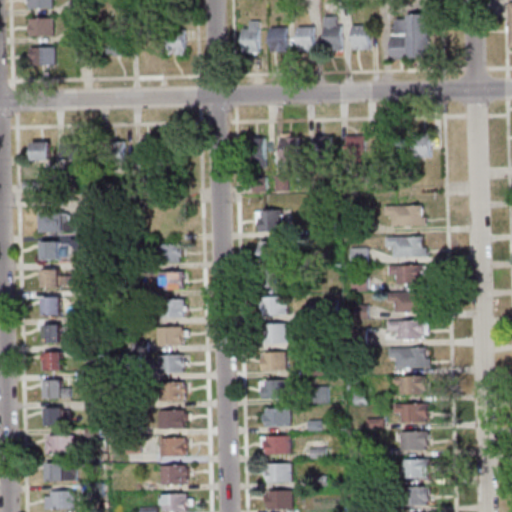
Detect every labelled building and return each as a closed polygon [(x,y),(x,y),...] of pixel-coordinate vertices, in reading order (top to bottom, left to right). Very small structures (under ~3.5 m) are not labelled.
[(52,0),(53,7),(28,8),(27,0),(52,0)] [(125,15),(124,0),(135,0),(135,15),(125,15)] [(73,4),(73,13),(88,13),(88,3),(73,4)] [(395,20),(407,19),(407,14),(427,14),(428,56),(408,57),(408,59),(389,59),(388,37),(396,37),(395,20)] [(324,16),(336,16),(336,25),(342,25),(342,50),(340,51),(337,51),(336,50),(325,50),(324,16)] [(53,17),(53,35),(29,36),(28,18),(53,17)] [(249,20),(259,20),(259,52),(242,52),(241,28),(249,28),(249,20)] [(352,25),(369,25),(370,49),(352,49),(352,25)] [(73,26),(88,26),(89,40),(73,41),(73,26)] [(297,27),(314,26),(314,50),(303,51),(303,46),(297,46),(297,27)] [(269,27),(286,27),(287,51),(270,52),(269,27)] [(184,29),(185,54),(167,54),(167,29),(184,29)] [(131,55),(130,30),(112,30),(112,45),(105,45),(105,51),(113,51),(113,56),(131,55)] [(157,54),(156,30),(139,30),(140,55),(157,54)] [(74,43),(75,60),(90,60),(89,42),(74,43)] [(54,46),(55,64),(30,65),(29,47),(54,46)] [(314,132),(314,136),(313,136),(314,160),(331,160),(331,136),(324,136),(324,132),(314,132)] [(248,138),(253,138),(253,133),(258,133),(258,137),(264,137),(265,167),(256,167),(256,161),(249,161),(248,138)] [(280,133),(290,133),(290,137),(298,137),(298,161),(280,161),(280,133)] [(430,133),(431,157),(413,158),(412,134),(430,133)] [(391,134),(377,134),(377,156),(391,156),(391,134)] [(345,136),(365,135),(365,162),(346,163),(345,136)] [(139,137),(139,140),(138,140),(139,165),(157,164),(156,140),(149,140),(149,137),(139,137)] [(31,142),(31,160),(49,159),(49,141),(31,142)] [(62,142),(63,159),(80,158),(80,141),(62,142)] [(123,141),(124,164),(107,165),(106,141),(123,141)] [(55,170),(55,185),(65,184),(65,170),(55,170)] [(288,175),(289,190),(275,191),(275,175),(288,175)] [(266,177),(266,191),(252,191),(252,177),(266,177)] [(36,180),(37,191),(22,191),(22,181),(36,180)] [(78,201),(79,217),(97,216),(96,201),(78,201)] [(384,206),(422,205),(422,217),(426,217),(426,225),(392,226),(392,215),(384,215),(384,206)] [(261,211),(280,210),(281,230),(258,231),(258,229),(257,228),(256,224),(258,224),(257,218),(261,217),(261,211)] [(40,212),(63,212),(63,214),(69,214),(69,221),(75,221),(75,231),(40,232),(40,229),(39,229),(39,223),(40,221),(40,212)] [(320,222),(320,236),(334,235),(334,221),(320,222)] [(78,233),(79,244),(93,244),(93,233),(78,233)] [(385,237),(385,246),(392,246),(393,257),(426,256),(426,247),(423,247),(422,236),(385,237)] [(40,241),(58,241),(58,247),(66,247),(66,256),(58,256),(58,258),(49,259),(49,260),(44,260),(44,259),(40,259),(40,241)] [(255,242),(282,241),(283,259),(258,259),(257,253),(255,253),(255,242)] [(154,244),(154,262),(180,261),(180,257),(182,257),(182,249),(179,249),(179,244),(154,244)] [(350,248),(367,247),(368,264),(351,264),(350,248)] [(79,261),(80,271),(95,271),(94,260),(79,261)] [(389,265),(423,264),(423,279),(420,279),(420,283),(396,284),(396,275),(389,275),(389,265)] [(257,269),(282,268),(283,287),(258,288),(257,269)] [(41,269),(59,269),(59,275),(73,275),(73,284),(59,284),(59,286),(42,287),(41,269)] [(158,272),(183,271),(183,273),(186,273),(186,283),(183,283),(183,289),(159,290),(158,272)] [(367,291),(367,275),(351,276),(351,291),(367,291)] [(80,289),(81,299),(95,299),(95,295),(96,294),(96,290),(95,290),(95,288),(80,289)] [(387,293),(424,292),(424,303),(428,303),(428,312),(394,313),(394,301),(387,302),(387,293)] [(42,296),(42,314),(60,314),(60,296),(42,296)] [(261,296),(287,296),(287,315),(262,315),(262,307),(259,308),(258,298),(261,298),(261,296)] [(159,299),(184,299),(184,305),(186,305),(186,311),(183,311),(184,316),(160,317),(159,299)] [(315,300),(315,319),(338,318),(338,299),(315,300)] [(353,305),(367,304),(368,319),(353,319),(353,305)] [(143,324),(143,314),(128,314),(129,324),(143,324)] [(78,317),(78,327),(92,327),(92,316),(78,317)] [(386,320),(387,330),(397,330),(397,339),(422,338),(421,334),(425,334),(424,319),(386,320)] [(287,323),(287,331),(293,331),(293,338),(288,338),(288,343),(263,344),(263,339),(259,339),(259,332),(262,332),(262,324),(287,323)] [(42,325),(59,324),(60,342),(42,342),(42,325)] [(156,327),(157,344),(182,344),(182,335),(185,335),(184,329),(182,329),(182,326),(156,327)] [(366,328),(366,345),(350,346),(349,329),(366,328)] [(312,333),(312,348),(328,348),(328,332),(312,333)] [(131,341),(131,352),(147,352),(147,341),(131,341)] [(79,343),(80,360),(97,360),(96,343),(79,343)] [(389,347),(426,347),(426,358),(429,358),(429,367),(396,367),(396,356),(389,357),(389,347)] [(43,352),(61,352),(61,370),(44,370),(44,361),(43,361),(43,352)] [(263,352),(285,352),(286,370),(260,371),(260,357),(263,356),(263,352)] [(134,353),(134,369),(118,370),(117,354),(134,353)] [(157,355),(158,372),(183,372),(183,367),(185,367),(185,359),(182,359),(182,355),(157,355)] [(83,371),(83,382),(98,381),(97,370),(83,371)] [(392,377),(425,376),(425,390),(423,390),(423,395),(399,395),(399,385),(392,386),(392,377)] [(264,380),(285,379),(286,397),(261,398),(260,386),(264,386),(264,380)] [(43,380),(61,380),(61,388),(69,387),(70,397),(44,398),(43,380)] [(158,382),(158,401),(183,400),(183,399),(185,397),(185,394),(183,393),(183,392),(186,392),(185,385),(183,385),(183,382),(158,382)] [(327,386),(327,403),(311,404),(310,387),(327,386)] [(364,391),(368,403),(354,407),(351,396),(364,391)] [(84,400),(84,410),(98,410),(98,399),(84,400)] [(393,404),(427,403),(428,418),(425,418),(425,422),(401,422),(401,413),(393,413),(393,404)] [(61,407),(61,425),(44,425),(44,407),(61,407)] [(289,408),(289,415),(290,415),(290,426),(264,427),(264,421),(262,421),(262,414),(264,414),(264,408),(289,408)] [(158,410),(158,428),(184,428),(184,420),(187,420),(187,413),(184,413),(184,409),(158,410)] [(382,418),(383,429),(366,429),(365,418),(382,418)] [(321,420),(321,430),(307,430),(307,421),(321,420)] [(139,434),(139,423),(125,423),(125,434),(139,434)] [(84,427),(85,437),(99,437),(98,426),(84,427)] [(394,432),(427,431),(427,433),(428,434),(429,438),(427,440),(427,446),(425,446),(425,450),(400,450),(400,441),(394,441),(394,432)] [(73,435),(74,452),(52,452),(52,453),(45,453),(44,440),(47,440),(47,435),(73,435)] [(265,436),(290,436),(291,454),(265,455),(265,447),(262,447),(262,440),(265,440),(265,436)] [(159,438),(184,437),(184,440),(187,440),(187,445),(185,445),(185,455),(160,456),(159,438)] [(140,442),(141,453),(125,453),(125,443),(140,442)] [(391,446),(391,457),(375,457),(374,446),(391,446)] [(309,448),(325,447),(325,458),(309,458),(309,448)] [(82,455),(82,468),(99,468),(98,454),(82,455)] [(401,459),(429,458),(430,473),(427,474),(427,478),(402,478),(401,459)] [(45,463),(62,462),(62,469),(75,469),(75,480),(45,481),(45,463)] [(266,476),(266,482),(292,482),(292,463),(265,463),(265,469),(263,469),(263,476),(266,476)] [(160,465),(161,484),(186,483),(186,482),(187,480),(187,476),(188,476),(188,468),(185,468),(185,465),(160,465)] [(370,469),(370,484),(354,485),(353,470),(370,469)] [(326,475),(326,485),(310,485),(309,476),(326,475)] [(87,483),(87,497),(102,497),(102,482),(87,483)] [(394,487),(429,486),(429,501),(426,501),(426,505),(402,505),(402,496),(395,496),(394,487)] [(49,491),(73,491),(74,508),(43,509),(43,496),(49,496),(49,491)] [(266,491),(292,491),(292,509),(267,509),(266,508),(265,507),(265,504),(266,503),(266,501),(264,501),(264,494),(266,494),(266,491)] [(160,494),(161,511),(186,511),(186,504),(189,504),(189,498),(186,498),(186,493),(160,494)] [(370,502),(370,511),(354,511),(354,502),(370,502)]
